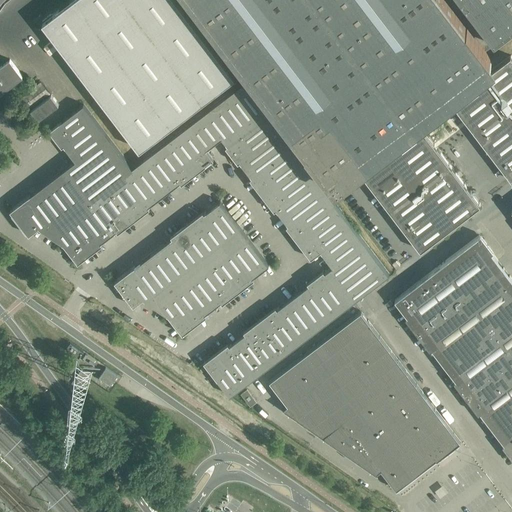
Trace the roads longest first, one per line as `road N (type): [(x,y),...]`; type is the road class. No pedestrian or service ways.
road 1 (unclassified): [(509,484),(371,302),(417,267)]
road 2 (secondary): [(231,449),(0,281)]
road 3 (secondary): [(0,309),(151,511)]
